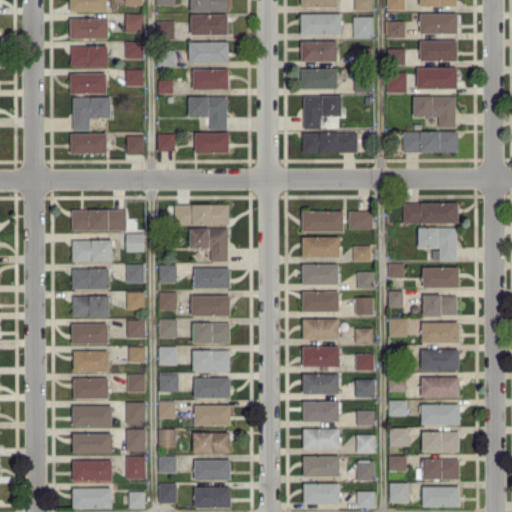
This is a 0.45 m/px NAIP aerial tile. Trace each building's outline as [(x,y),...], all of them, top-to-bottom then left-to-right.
[(106,0),(69,0),(69,9),(106,10),(106,0)] [(189,0),(190,11),(226,10),(226,0),(189,0)] [(371,0),(353,0),(354,9),(372,9),(371,0)] [(403,0),(386,0),(386,9),(404,8),(403,0)] [(340,12),(300,12),(300,32),(340,33),(340,12)] [(457,12),(419,12),(419,32),(456,32),(457,12)] [(143,13),(124,13),(125,31),(143,31),(143,13)] [(227,13),(190,13),(190,33),(227,33),(227,13)] [(353,37),(372,36),(372,15),(352,15),(353,37)] [(69,37),(108,37),(108,17),(70,17),(69,37)] [(404,19),(384,20),(384,36),(404,36),(404,19)] [(174,20),(156,20),(156,37),(174,37),(174,20)] [(228,60),(228,39),(188,40),(188,60),(228,60)] [(336,39),(300,39),(300,60),(336,59),(336,39)] [(419,59),(457,59),(457,39),(419,39),(419,59)] [(142,40),(125,40),(125,56),(142,57),(142,40)] [(70,64),(107,65),(107,44),(71,44),(70,64)] [(404,46),(387,47),(387,63),(404,63),(404,46)] [(157,64),(173,63),(172,49),(157,50),(157,64)] [(456,66),(416,66),(416,87),(456,87),(456,66)] [(192,88),(228,87),(228,67),(192,68),(192,88)] [(337,67),(301,67),(300,87),(336,87),(337,67)] [(143,84),(143,68),(125,68),(125,84),(143,84)] [(106,71),(69,72),(70,92),(106,92),(106,71)] [(405,71),(386,71),(386,91),(406,91),(405,71)] [(172,92),(172,78),(157,79),(158,92),(172,92)] [(341,94),(303,94),(303,127),(320,127),(320,115),(341,114),(341,94)] [(455,95),(413,94),(413,115),(438,115),(438,125),(455,126),(455,95)] [(226,95),(188,95),(188,115),(209,115),(209,128),(226,128),(226,95)] [(72,96),(72,129),(89,128),(89,116),(110,116),(110,96),(72,96)] [(456,151),(456,130),(402,129),(402,150),(456,151)] [(355,130),(301,131),(302,151),(356,150),(355,130)] [(70,132),(70,152),(106,152),(106,131),(70,132)] [(228,131),(194,131),(195,151),(229,151),(228,131)] [(174,132),(156,132),(157,150),(174,149),(174,132)] [(126,153),(144,152),(143,134),(125,134),(126,153)] [(403,222),(458,221),(457,201),(402,202),(403,222)] [(228,223),(228,203),(173,204),(174,223),(228,223)] [(71,228),(125,229),(126,208),(71,208),(71,228)] [(343,209),(301,210),(301,230),(343,229),(343,209)] [(348,227),(371,227),(371,209),(348,210),(348,227)] [(417,247),(432,247),(432,258),(455,258),(456,226),(418,225),(417,247)] [(189,247),(210,247),(210,260),(227,259),(227,226),(189,227),(189,247)] [(144,250),(144,232),(125,232),(126,250),(144,250)] [(339,235),(302,234),(301,255),(338,256),(339,235)] [(111,239),(71,238),(71,259),(111,260),(111,239)] [(353,259),(370,259),(370,244),(352,244),(353,259)] [(125,263),(126,281),(144,280),(143,262),(125,263)] [(337,283),(337,262),(301,262),(301,283),(337,283)] [(387,276),(403,276),(403,262),(387,262),(387,276)] [(175,263),(158,263),(158,280),(176,280),(175,263)] [(458,265),(422,266),(422,286),(458,285),(458,265)] [(109,267),(72,266),(72,287),(108,287),(109,267)] [(229,266),(193,267),(193,287),(229,286),(229,266)] [(356,287),(373,286),(373,270),(356,270),(356,287)] [(402,305),(402,289),(387,289),(388,306),(402,305)] [(143,290),(126,290),(126,308),(144,308),(143,290)] [(176,290),(158,291),(159,309),(176,308),(176,290)] [(338,290),(302,290),(302,310),(338,310),(338,290)] [(456,293),(422,294),(422,314),(456,314),(456,293)] [(109,315),(109,294),(71,295),(72,315),(109,315)] [(191,314),(229,314),(229,294),(191,294),(191,314)] [(372,313),(372,296),(355,296),(355,313),(372,313)] [(407,317),(388,316),(388,334),(406,335),(407,317)] [(158,336),(176,335),(176,317),(158,317),(158,336)] [(302,337),(338,338),(339,318),(302,317),(302,337)] [(144,336),(144,318),(126,318),(126,336),(144,336)] [(458,320),(421,321),(421,341),(458,340),(458,320)] [(229,342),(229,322),(192,321),(192,341),(229,342)] [(71,322),(71,342),(108,342),(107,322),(71,322)] [(372,341),(372,326),(354,326),(355,341),(372,341)] [(176,363),(176,344),(158,344),(158,363),(176,363)] [(144,345),(128,345),(128,360),(144,360),(144,345)] [(302,365),(339,364),(339,345),(302,345),(302,365)] [(420,368),(458,368),(459,348),(420,347),(420,368)] [(229,349),(192,348),(192,369),(229,369),(229,349)] [(108,349),(72,349),(73,370),(108,369),(108,349)] [(373,352),(355,352),(355,368),(372,369),(373,352)] [(127,372),(126,390),(144,391),(145,373),(127,372)] [(158,390),(177,390),(177,372),(158,372),(158,390)] [(338,392),(338,372),(302,372),(302,392),(338,392)] [(388,376),(388,390),(405,389),(405,375),(388,376)] [(459,395),(458,375),(420,375),(421,396),(459,395)] [(108,376),(73,377),(73,397),(108,397),(108,376)] [(229,376),(193,376),(193,396),(229,396),(229,376)] [(354,395),(373,395),(374,377),(355,377),(354,395)] [(175,416),(174,399),(157,399),(158,416),(175,416)] [(302,400),(303,420),(339,419),(338,399),(302,400)] [(405,414),(405,399),(388,399),(388,414),(405,414)] [(125,421),(144,421),(145,401),(126,400),(125,421)] [(421,403),(421,423),(459,422),(459,402),(421,403)] [(230,424),(230,404),(194,403),(193,423),(230,424)] [(112,424),(111,404),(71,404),(72,425),(112,424)] [(356,424),(374,423),(373,408),(356,409),(356,424)] [(339,447),(339,426),(302,427),(303,447),(339,447)] [(388,445),(408,444),(408,426),(388,426),(388,445)] [(145,449),(145,427),(126,427),(125,449),(145,449)] [(157,445),(175,445),(175,427),(158,427),(157,445)] [(421,430),(421,451),(459,450),(458,430),(421,430)] [(111,451),(111,431),(72,431),(72,451),(111,451)] [(229,451),(229,431),(192,431),(193,451),(229,451)] [(375,451),(374,432),(355,433),(356,451),(375,451)] [(405,469),(405,453),(388,454),(388,469),(405,469)] [(125,477),(145,476),(145,454),(125,455),(125,477)] [(175,471),(175,455),(158,454),(158,471),(175,471)] [(338,454),(302,454),(302,474),(338,474),(338,454)] [(458,457),(421,458),(421,478),(458,477),(458,457)] [(194,459),(194,479),(230,478),(229,458),(194,459)] [(112,479),(111,459),(72,459),(72,479),(112,479)] [(374,459),(356,459),(356,479),(374,479),(374,459)] [(339,482),(303,481),(303,502),(339,502),(339,482)] [(407,481),(389,481),(388,501),(407,501),(407,481)] [(176,501),(176,482),(158,482),(158,501),(176,501)] [(230,486),(194,485),(194,506),(230,506),(230,486)] [(421,485),(422,506),(459,505),(459,485),(421,485)] [(111,486),(72,486),(72,507),(112,506),(111,486)] [(145,490),(128,489),(128,506),(144,507),(145,490)] [(375,489),(356,490),(356,506),(375,505),(375,489)]
